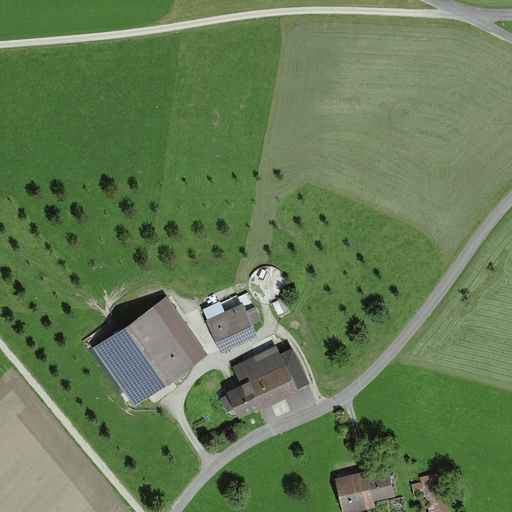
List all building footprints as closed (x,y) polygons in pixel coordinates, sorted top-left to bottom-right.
[(208,355),(167,295),(93,346),(134,406),(208,355)] [(283,296),(274,301),(280,314),(290,309),(283,296)] [(235,297),(220,301),(221,308),(236,304),(235,297)] [(252,298),(242,303),(249,317),(258,312),(252,298)] [(242,303),(206,320),(217,342),(253,325),(249,317),(242,303)] [(253,325),(217,342),(222,353),(258,336),(253,325)] [(276,345),(253,357),(256,362),(279,351),(276,345)] [(310,383),(293,348),(281,354),(279,351),(256,362),(253,357),(233,366),(242,385),(234,389),(226,393),(227,395),(220,398),(227,413),(234,410),(239,420),(299,391),(297,389),(310,383)] [(388,465),(335,478),(343,511),(354,511),(359,511),(376,507),(374,501),(396,496),(388,465)] [(448,511),(439,473),(421,477),(422,482),(412,485),(415,500),(426,497),(429,511),(427,511),(448,511)]
